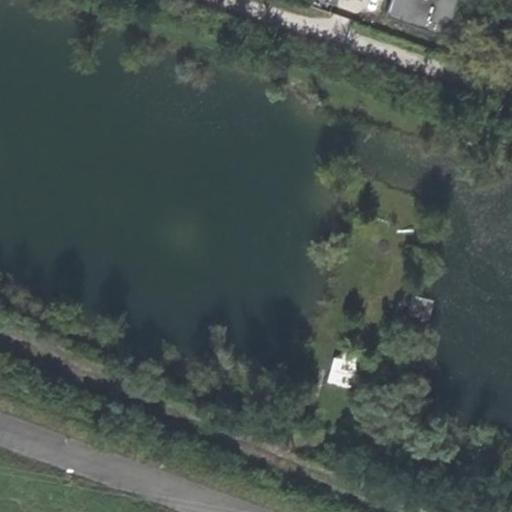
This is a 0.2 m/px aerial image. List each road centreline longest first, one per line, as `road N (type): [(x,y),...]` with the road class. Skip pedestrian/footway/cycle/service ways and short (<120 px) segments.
road 1 (track): [(0,340),(415,511)]
road 2 (track): [(246,0),(511,86)]
road 3 (track): [(266,453),(511,458)]
